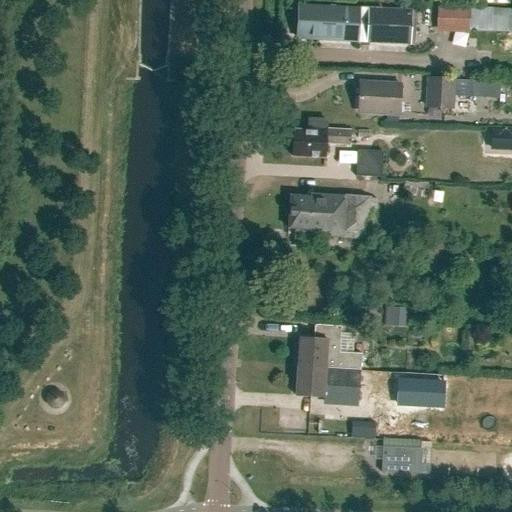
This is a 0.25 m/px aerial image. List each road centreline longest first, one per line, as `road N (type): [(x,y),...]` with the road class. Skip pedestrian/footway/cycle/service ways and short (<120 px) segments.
road 1 (tertiary): [(217,511),(241,0)]
road 2 (track): [(96,0),(85,271),(67,324),(0,420)]
